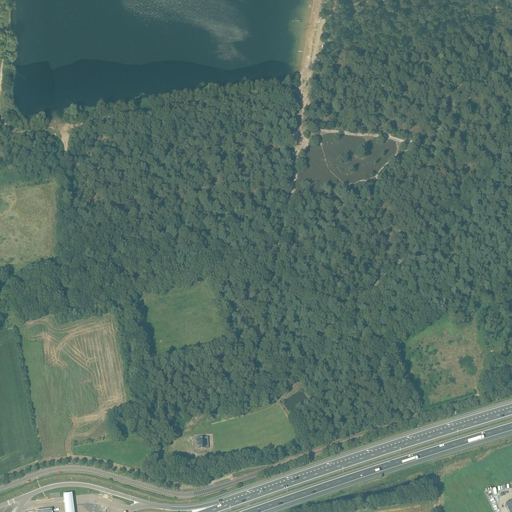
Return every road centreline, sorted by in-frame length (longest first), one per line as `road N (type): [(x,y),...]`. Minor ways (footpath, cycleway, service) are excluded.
road 1 (unclassified): [(0,489),(76,468),(200,493),(511,387)]
road 2 (motorway): [(511,411),(216,508)]
road 3 (motorway): [(250,511),(511,426)]
